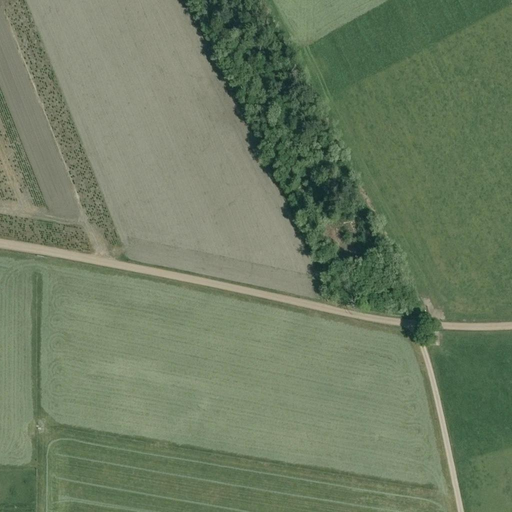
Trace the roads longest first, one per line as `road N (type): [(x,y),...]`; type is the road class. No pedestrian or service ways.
road 1 (track): [(511,325),(418,325),(0,245)]
road 2 (unclassified): [(461,511),(418,325)]
